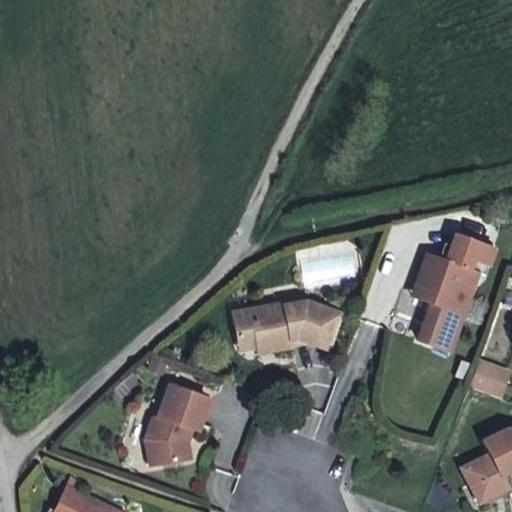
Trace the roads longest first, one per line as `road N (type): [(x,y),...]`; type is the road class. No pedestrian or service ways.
road 1 (residential): [(243,247),(6,480)]
road 2 (track): [(243,247),(321,50),(355,0)]
